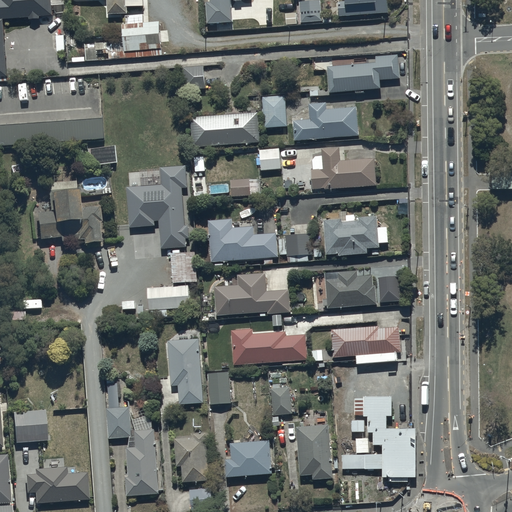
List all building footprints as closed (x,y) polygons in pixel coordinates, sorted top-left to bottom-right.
[(0,0),(0,77),(9,77),(4,21),(28,19),(28,21),(39,20),(39,17),(52,16),(51,0),(0,0)] [(106,0),(107,13),(127,13),(127,6),(142,6),(142,0),(106,0)] [(209,0),(209,3),(206,3),(208,24),(233,22),(231,0),(234,0),(235,1),(241,1),(240,0),(209,0)] [(345,0),(346,6),(348,6),(348,10),(339,10),(339,17),(388,14),(387,0),(345,0)] [(299,2),(300,23),(322,22),(321,1),(299,2)] [(123,42),(86,45),(87,61),(161,56),(159,22),(143,23),(142,15),(124,16),(125,25),(122,26),(123,42)] [(375,62),(326,66),(329,95),(381,90),(380,81),(400,79),(397,56),(375,58),(375,62)] [(203,67),(183,68),(185,91),(205,89),(203,67)] [(285,96),(263,97),(264,128),(287,127),(285,96)] [(98,100),(0,108),(0,126),(1,141),(101,132),(98,100)] [(310,120),(293,121),(294,141),(359,138),(357,109),(326,110),(326,103),(309,104),(310,120)] [(258,114),(191,118),(192,148),(260,144),(258,114)] [(339,148),(322,149),(323,170),(311,171),(312,190),(326,189),(326,190),(377,186),(374,158),(341,161),(339,148)] [(114,150),(89,152),(90,167),(115,166),(114,150)] [(278,153),(259,155),(261,171),(280,169),(278,153)] [(160,181),(125,184),(129,226),(155,224),(155,219),(158,219),(160,247),(186,245),(186,236),(189,236),(188,222),(185,223),(182,185),(187,185),(186,163),(159,165),(160,181)] [(511,175),(492,175),(492,192),(511,192),(511,175)] [(251,179),(230,180),(231,197),(252,196),(251,179)] [(77,193),(76,193),(75,183),(55,184),(56,194),(50,195),(52,212),(36,213),(38,240),(60,238),(60,242),(83,241),(84,245),(101,243),(100,222),(101,222),(100,207),(78,209),(77,193)] [(509,195),(500,195),(500,216),(509,216),(509,195)] [(342,219),(324,221),(326,255),(339,254),(339,257),(368,254),(368,248),(380,247),(379,243),(388,243),(387,228),(378,228),(377,216),(358,218),(359,221),(355,221),(354,216),(347,217),(347,221),(342,221),(342,219)] [(232,220),(208,221),(211,263),(278,258),(276,234),(254,236),(254,227),(232,228),(232,220)] [(310,234),(286,236),(286,239),(278,239),(280,256),(287,255),(287,257),(312,254),(310,234)] [(195,255),(171,256),(173,283),(196,282),(195,255)] [(339,277),(326,278),(328,305),(401,299),(398,273),(373,275),(373,271),(358,272),(358,267),(338,269),(339,277)] [(238,285),(214,287),(216,316),(268,313),(268,314),(290,312),(289,291),(267,292),(266,274),(238,276),(238,285)] [(188,283),(147,287),(149,308),(190,305),(188,283)] [(26,302),(11,302),(11,311),(26,311),(26,302)] [(24,312),(9,313),(9,321),(25,320),(24,312)] [(377,327),(332,330),(333,358),(401,353),(399,328),(378,329),(377,327)] [(252,330),(232,331),(234,365),(308,361),(307,335),(286,337),(286,331),(252,334),(252,330)] [(197,338),(168,341),(172,387),(177,387),(178,405),(203,403),(197,338)] [(229,372),(209,373),(211,405),(231,404),(229,372)] [(129,408),(118,409),(117,385),(114,385),(113,378),(107,378),(107,385),(105,385),(109,440),(128,439),(129,448),(125,448),(128,478),(124,478),(125,497),(159,495),(155,430),(131,432),(129,408)] [(272,389),(270,389),(273,416),(292,414),(289,388),(279,389),(279,385),(272,385),(272,389)] [(393,417),(393,396),(364,397),(364,417),(369,417),(369,432),(375,432),(376,445),(383,445),(383,455),(342,455),(342,470),(383,469),(383,478),(416,477),(415,429),(387,429),(387,417),(393,417)] [(45,410),(14,413),(17,443),(48,440),(45,410)] [(364,421),(351,421),(351,433),(364,433),(364,421)] [(330,426),(297,428),(300,476),(313,475),(314,481),(333,480),(330,426)] [(195,438),(175,439),(177,467),(182,467),(182,482),(212,481),(211,458),(209,458),(207,434),(194,435),(195,438)] [(369,439),(356,439),(356,453),(369,453),(369,439)] [(271,443),(231,444),(231,460),(225,460),(225,477),(271,476),(271,443)] [(0,504),(10,503),(7,456),(0,456),(0,504)] [(36,475),(26,476),(27,494),(36,493),(37,505),(88,500),(86,474),(66,475),(66,468),(36,471),(36,475)] [(212,489),(190,491),(191,510),(214,509),(212,489)]
